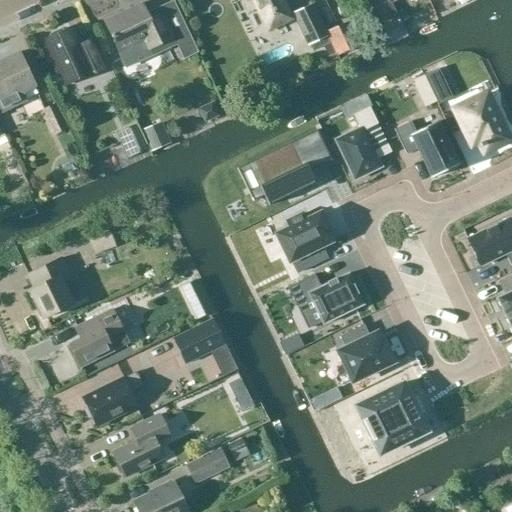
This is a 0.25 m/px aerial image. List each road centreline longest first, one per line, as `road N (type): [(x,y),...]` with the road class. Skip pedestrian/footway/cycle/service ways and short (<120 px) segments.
road 1 (residential): [(422,219),(407,186),(359,209),(443,382),(490,360)]
road 2 (residential): [(490,360),(422,219)]
road 3 (tertiary): [(61,511),(0,382)]
